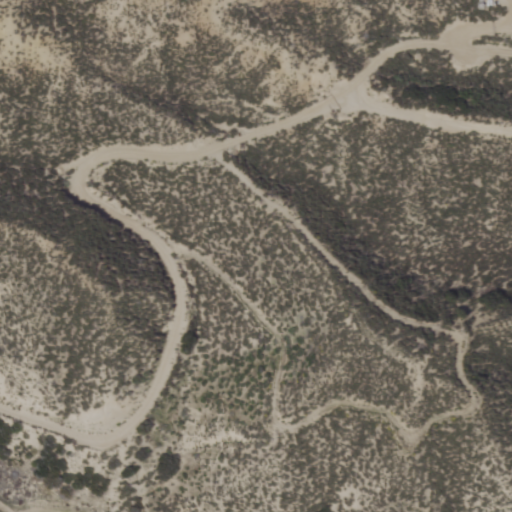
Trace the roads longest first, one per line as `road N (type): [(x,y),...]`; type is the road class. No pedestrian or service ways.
road 1 (residential): [(82,180),(99,156),(192,153),(309,114),(404,44),(511,53)]
road 2 (residential): [(0,405),(81,438),(108,436),(163,371),(184,319),(181,270),(158,237),(82,180)]
